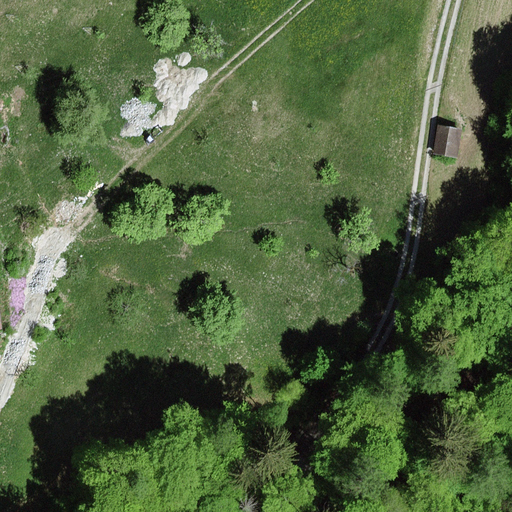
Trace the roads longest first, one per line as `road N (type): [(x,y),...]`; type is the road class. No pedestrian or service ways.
road 1 (track): [(511,476),(352,496),(315,486),(302,458),(380,337),(405,269),(453,0)]
road 2 (track): [(0,387),(55,244),(300,0)]
